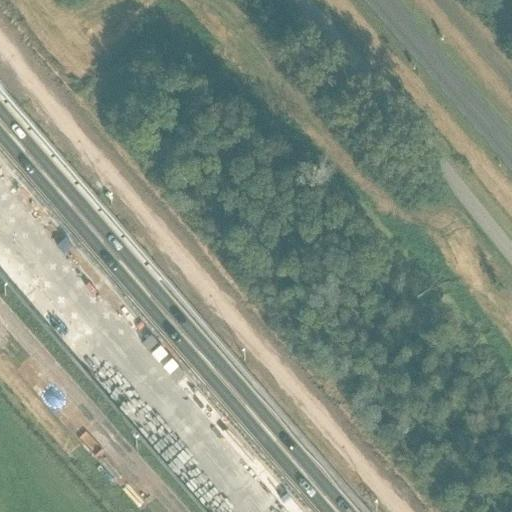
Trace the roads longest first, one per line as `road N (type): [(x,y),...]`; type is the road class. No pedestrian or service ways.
road 1 (motorway): [(327,511),(0,135)]
road 2 (motorway): [(0,211),(261,511)]
road 3 (unclassified): [(511,257),(299,0)]
road 4 (tertiary): [(511,153),(379,0)]
